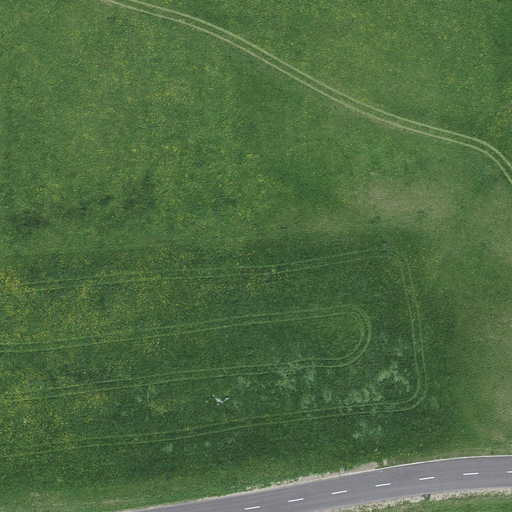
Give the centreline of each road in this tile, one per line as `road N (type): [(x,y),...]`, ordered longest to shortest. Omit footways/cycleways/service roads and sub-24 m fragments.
road 1 (track): [(511,180),(464,146),(331,100),(199,25),(124,0)]
road 2 (tertiary): [(237,511),(442,474),(511,470)]
